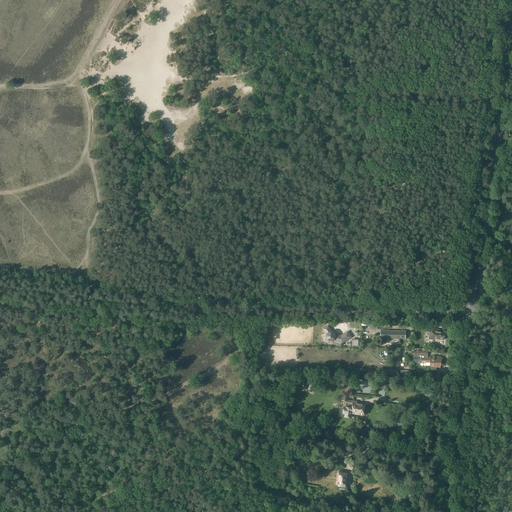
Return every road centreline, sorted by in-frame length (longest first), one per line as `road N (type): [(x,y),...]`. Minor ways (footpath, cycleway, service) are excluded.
road 1 (unclassified): [(472,313),(170,308),(0,285)]
road 2 (unknown): [(384,0),(374,29),(379,55),(368,89),(361,209),(337,255),(283,266),(255,287),(237,348)]
road 3 (secondary): [(472,313),(511,21)]
road 4 (unknown): [(237,348),(165,394),(0,448)]
road 5 (secondary): [(447,511),(472,313)]
road 6 (unknown): [(125,0),(81,80),(0,89)]
